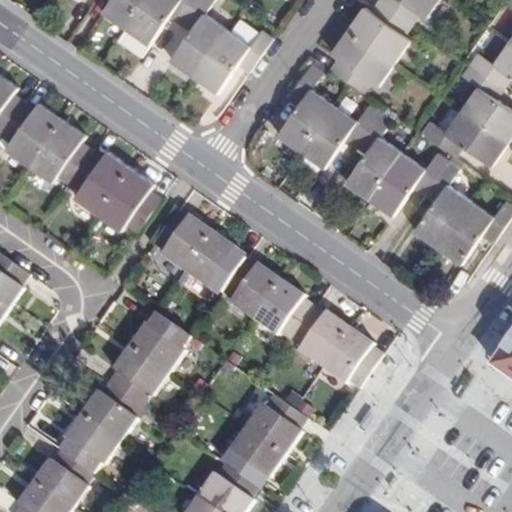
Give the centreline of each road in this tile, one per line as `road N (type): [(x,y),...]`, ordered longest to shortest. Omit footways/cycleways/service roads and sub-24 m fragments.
road 1 (residential): [(210,168),(458,344)]
road 2 (residential): [(0,431),(90,299),(80,280),(0,226)]
road 3 (residential): [(0,22),(210,168)]
road 4 (residential): [(210,168),(331,0)]
road 5 (unclassified): [(340,511),(458,344)]
